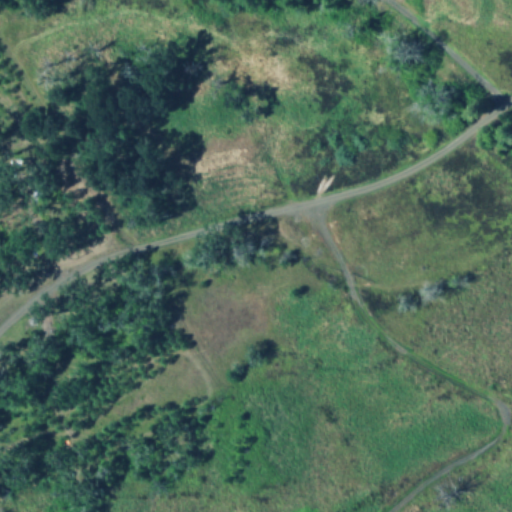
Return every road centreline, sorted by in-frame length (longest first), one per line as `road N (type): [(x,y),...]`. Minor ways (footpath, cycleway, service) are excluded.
road 1 (residential): [(511,99),(392,179),(85,265),(0,331)]
road 2 (residential): [(390,511),(493,446),(502,422),(484,397),(402,355),(362,318),(315,205)]
road 3 (residential): [(508,102),(390,0)]
